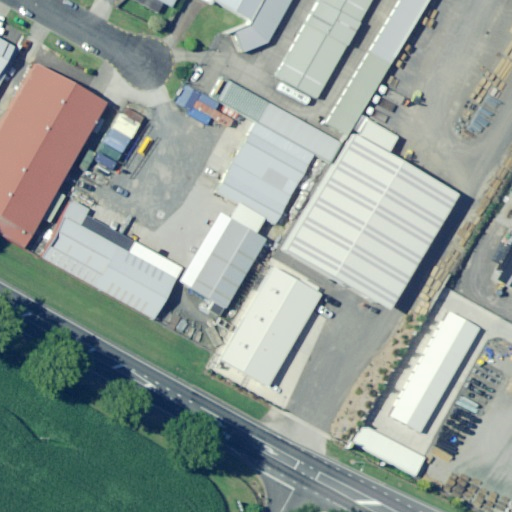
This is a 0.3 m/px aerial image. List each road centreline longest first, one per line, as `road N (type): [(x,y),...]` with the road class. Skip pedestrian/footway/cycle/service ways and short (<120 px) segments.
road 1 (unknown): [(302,473),(399,257),(435,206),(511,136)]
road 2 (primary): [(0,299),(302,473)]
road 3 (unclassified): [(143,64),(28,0)]
